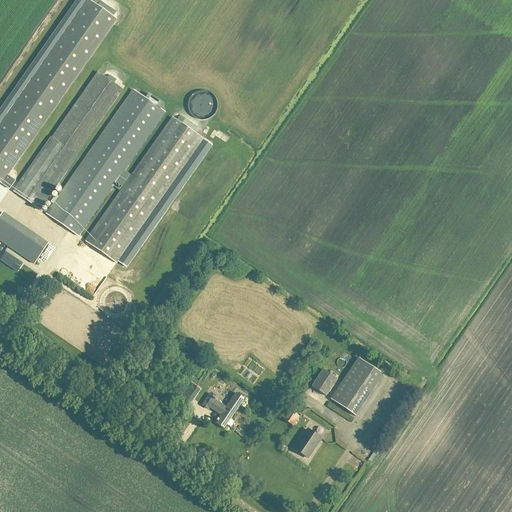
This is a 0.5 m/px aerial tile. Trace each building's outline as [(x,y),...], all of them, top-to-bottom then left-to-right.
[(88,0),(0,126),(0,182),(10,189),(15,181),(7,175),(116,20),(88,0)] [(51,137),(14,192),(41,211),(123,90),(98,72),(53,138),(51,137)] [(48,215),(78,236),(165,112),(134,91),(48,215)] [(86,242),(116,263),(203,139),(173,118),(86,242)] [(0,240),(36,260),(48,237),(16,220),(13,226),(0,218),(0,240)] [(0,260),(17,272),(21,266),(4,254),(0,259),(0,260)] [(331,400),(355,416),(383,375),(358,358),(331,400)] [(312,387),(326,396),(337,379),(323,370),(312,387)] [(244,400),(245,399),(236,393),(236,394),(227,408),(215,400),(216,398),(210,394),(203,405),(209,409),(210,408),(222,416),(217,423),(216,423),(225,429),(225,428),(244,399),(244,400)] [(293,427),(299,417),(289,410),(283,420),(293,427)] [(308,459),(321,439),(308,430),(295,449),(308,459)]
